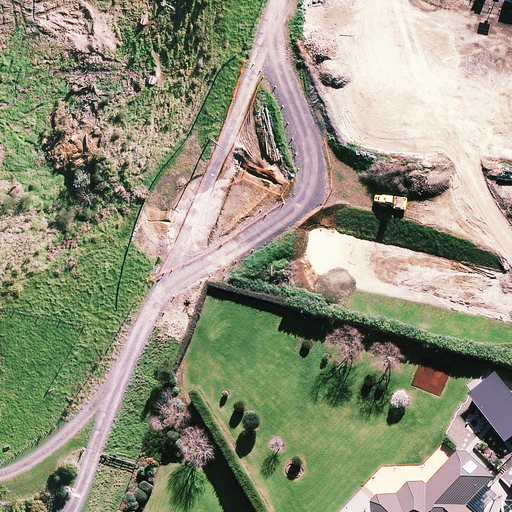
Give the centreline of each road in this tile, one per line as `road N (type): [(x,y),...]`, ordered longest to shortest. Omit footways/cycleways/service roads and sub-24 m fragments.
road 1 (motorway): [(511,104),(360,98),(0,63)]
road 2 (motorway): [(0,2),(511,28)]
road 3 (residential): [(511,292),(220,222)]
